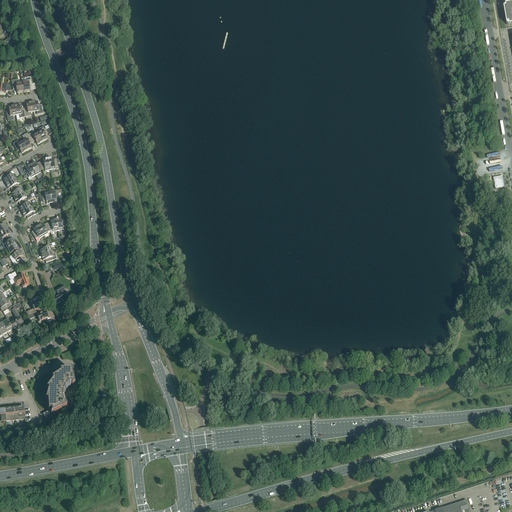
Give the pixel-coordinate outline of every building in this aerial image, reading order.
[(10,37),(4,43),(7,47),(14,42),(10,37)] [(35,84),(32,84),(31,77),(24,79),(25,83),(22,83),(24,93),(36,90),(35,84)] [(24,93),(22,83),(19,84),(18,80),(11,81),(12,88),(16,88),(17,94),(24,93)] [(6,86),(1,86),(0,93),(0,94),(5,95),(6,91),(9,92),(9,85),(6,85),(6,86)] [(38,108),(38,106),(37,102),(32,103),(33,112),(36,112),(37,115),(43,114),(42,107),(38,108)] [(33,112),(32,103),(26,104),(27,110),(24,111),(25,117),(31,116),(30,113),(33,112)] [(20,106),(14,107),(16,116),(19,115),(19,118),(25,117),(24,111),(21,111),(20,106)] [(16,116),(14,107),(8,108),(9,114),(6,114),(7,122),(14,121),(13,116),(16,116)] [(48,139),(46,136),(45,134),(47,133),(48,134),(49,136),(53,134),(52,128),(46,130),(44,126),(39,129),(40,132),(38,134),(42,142),(48,139)] [(42,142),(38,134),(35,135),(33,132),(28,135),(32,141),(35,140),(37,145),(42,142)] [(32,148),(30,145),(29,143),(32,141),(28,135),(27,133),(22,136),(25,141),(22,143),(27,151),(32,148)] [(27,151),(22,143),(19,144),(18,141),(12,144),(16,150),(19,149),(22,154),(27,151)] [(53,158),(48,159),(50,170),(55,169),(55,168),(58,167),(58,164),(60,163),(60,160),(57,160),(57,159),(54,160),(53,158)] [(50,170),(48,159),(43,160),(43,162),(39,163),(42,170),(45,170),(45,171),(50,170)] [(42,170),(39,163),(36,165),(35,163),(30,166),(36,176),(40,173),(39,172),(42,170)] [(36,176),(30,166),(25,168),(26,170),(24,171),(24,172),(25,174),(29,181),(32,179),(31,178),(36,176)] [(6,184),(16,179),(13,174),(12,175),(11,173),(3,176),(5,179),(3,180),(6,184)] [(505,188),(503,176),(493,178),(495,190),(505,188)] [(19,184),(16,179),(6,184),(9,189),(10,188),(12,191),(19,187),(17,184),(19,184)] [(20,189),(19,187),(12,191),(13,193),(11,194),(14,199),(24,193),(21,188),(20,189)] [(59,200),(58,194),(62,193),(61,190),(49,192),(52,203),(57,202),(56,201),(59,200)] [(52,203),(49,192),(44,193),(44,195),(41,195),(42,196),(39,196),(41,203),(43,202),(43,203),(46,203),(46,204),(52,203)] [(27,198),(24,193),(14,199),(17,203),(18,202),(20,205),(27,201),(25,198),(27,198)] [(22,213),(32,207),(29,202),(28,203),(27,201),(20,205),(21,207),(19,208),(22,213)] [(35,212),(32,207),(22,213),(25,217),(26,216),(28,219),(35,215),(33,212),(35,212)] [(61,219),(56,220),(58,231),(63,230),(64,232),(67,232),(66,228),(64,220),(61,221),(61,219)] [(58,231),(56,220),(50,221),(51,223),(47,223),(50,231),(51,234),(53,234),(53,232),(58,231)] [(50,231),(47,223),(43,225),(42,224),(38,227),(43,237),(48,234),(47,233),(50,231)] [(43,237),(38,227),(33,229),(34,231),(31,232),(37,242),(40,241),(39,239),(43,237)] [(8,239),(7,236),(10,235),(7,230),(0,233),(0,242),(1,243),(7,239),(8,239)] [(9,242),(7,239),(1,243),(3,246),(5,244),(8,249),(15,245),(13,240),(9,242)] [(52,247),(51,244),(41,247),(42,250),(40,251),(41,256),(52,252),(51,247),(52,247)] [(18,250),(15,245),(8,249),(10,254),(11,254),(12,256),(17,253),(16,253),(15,251),(18,250)] [(20,251),(16,253),(17,253),(12,256),(17,264),(22,261),(20,258),(23,256),(20,251)] [(54,257),(52,252),(41,256),(43,261),(45,260),(46,263),(54,260),(56,259),(56,257),(54,257)] [(19,278),(14,280),(13,280),(15,286),(21,284),(23,288),(30,286),(27,278),(25,278),(24,275),(18,277),(19,278)] [(58,293),(60,296),(53,300),(56,304),(63,300),(64,303),(70,300),(68,297),(69,297),(66,292),(64,290),(58,293)] [(30,312),(26,314),(28,317),(43,310),(41,307),(43,307),(40,301),(35,303),(33,299),(30,301),(31,305),(33,309),(33,311),(30,312)] [(8,304),(6,300),(0,303),(0,306),(2,309),(0,309),(1,312),(5,310),(11,306),(9,303),(8,304)] [(5,315),(12,311),(17,320),(10,324),(13,330),(23,324),(16,310),(22,307),(19,303),(16,305),(15,303),(13,305),(14,306),(3,312),(5,315)] [(44,313),(43,310),(28,317),(29,320),(33,318),(36,317),(37,317),(39,322),(41,321),(43,321),(43,320),(48,318),(45,312),(44,313)] [(10,324),(7,320),(6,318),(1,321),(1,322),(2,322),(2,323),(7,333),(13,330),(10,324)] [(74,407),(79,381),(75,365),(78,381),(76,382),(74,382),(71,369),(70,366),(69,366),(70,370),(60,372),(60,374),(59,375),(52,380),(53,381),(47,389),(47,390),(49,390),(46,401),(48,401),(48,412),(47,412),(42,415),(40,412),(38,413),(41,419),(49,416),(51,415),(64,409),(65,411),(74,407)] [(25,420),(24,408),(14,409),(15,421),(25,420)] [(15,421),(14,409),(5,410),(6,422),(15,421)] [(470,511),(467,501),(431,511),(429,511),(428,511),(470,511)]
